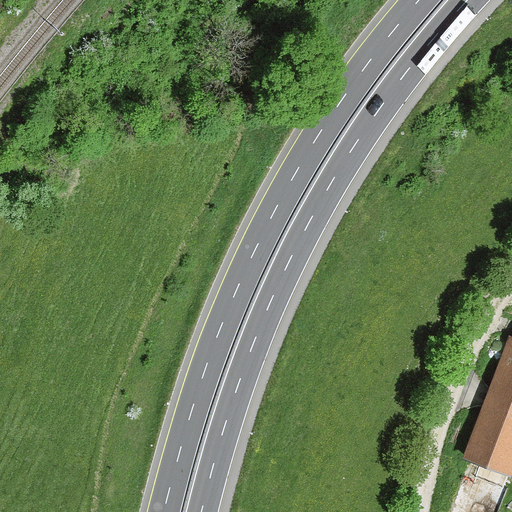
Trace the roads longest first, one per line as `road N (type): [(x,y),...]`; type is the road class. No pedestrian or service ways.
road 1 (primary): [(201,511),(231,401),(302,233),(370,120),(470,0)]
road 2 (primary): [(419,0),(350,85),(284,190),(234,290),(163,511)]
road 3 (track): [(421,511),(439,428),(468,357),(511,286)]
